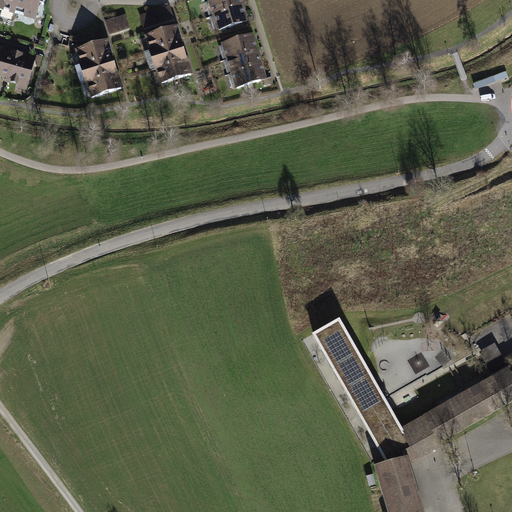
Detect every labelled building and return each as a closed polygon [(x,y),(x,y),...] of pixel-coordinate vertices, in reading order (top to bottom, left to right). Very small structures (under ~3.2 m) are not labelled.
[(0,0),(0,3),(2,5),(1,9),(2,9),(1,14),(3,16),(10,17),(12,17),(13,13),(34,19),(39,0),(0,0)] [(214,0),(210,2),(214,16),(242,7),(239,0),(214,0)] [(242,7),(214,16),(219,31),(235,26),(236,29),(243,27),(241,21),(241,19),(245,18),(242,7)] [(169,8),(141,17),(145,29),(173,20),(169,8)] [(126,16),(103,23),(108,37),(130,30),(126,16)] [(176,28),(147,37),(152,52),(150,52),(155,69),(157,69),(162,84),(190,75),(185,58),(185,59),(183,52),(180,44),(181,44),(176,28)] [(247,38),(224,45),(228,60),(251,53),(256,51),(254,45),(252,40),(248,42),(247,38)] [(106,42),(78,51),(82,66),(81,66),(86,83),(88,83),(92,98),(121,89),(116,72),(115,73),(114,68),(111,58),(106,42)] [(11,52),(5,51),(0,69),(0,76),(9,79),(13,62),(15,61),(17,54),(11,52)] [(251,53),(228,60),(233,74),(260,65),(258,58),(257,55),(252,56),(251,53)] [(22,55),(17,54),(15,61),(13,62),(9,79),(8,81),(17,84),(18,82),(26,84),(29,71),(31,71),(33,62),(26,60),(27,57),(22,55)] [(260,65),(233,74),(237,88),(260,81),(259,77),(263,75),(263,73),(260,65)] [(506,73),(473,85),(475,91),(508,79),(506,73)] [(339,321),(314,335),(387,464),(377,467),(390,511),(420,511),(404,453),(434,435),(438,442),(511,399),(511,370),(511,368),(402,431),(339,321)] [(360,428),(357,429),(376,464),(385,459),(369,432),(364,435),(360,428)]
